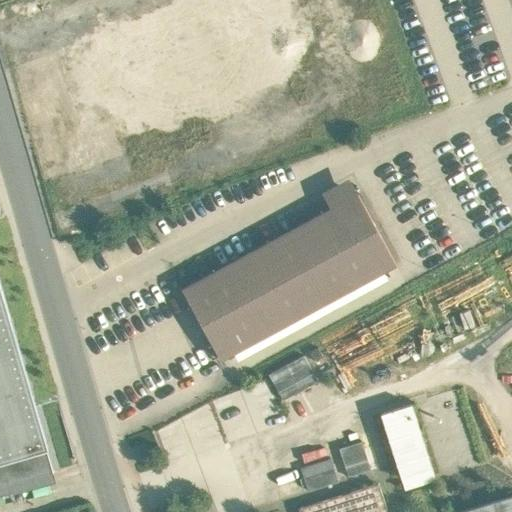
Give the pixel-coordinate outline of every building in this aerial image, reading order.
[(197,0),(59,50),(86,125),(115,115),(122,134),(296,71),(270,0),(197,0)] [(358,193),(181,289),(220,359),(396,263),(358,193)] [(0,485),(52,470),(45,447),(46,447),(47,446),(35,405),(0,286),(0,485)] [(304,352),(267,372),(282,398),(318,378),(304,352)] [(379,410),(402,488),(434,478),(411,400),(379,410)] [(347,474),(371,467),(362,438),(339,445),(347,474)] [(331,455),(301,466),(308,488),(339,477),(331,455)] [(387,511),(378,483),(299,508),(299,511),(387,511)] [(511,511),(511,492),(457,507),(458,511),(511,511)]
